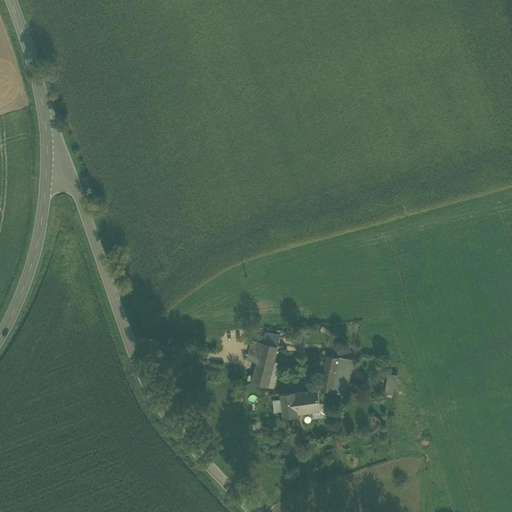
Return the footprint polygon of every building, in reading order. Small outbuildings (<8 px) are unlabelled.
[(335,333),(323,325),(320,329),(332,337),(335,333)] [(263,343),(262,344),(277,346),(281,333),(265,331),(263,343)] [(247,360),(257,362),(262,344),(263,343),(251,340),(247,360)] [(257,363),(272,366),(274,361),(277,346),(262,344),(257,362),(257,363)] [(332,392),(345,394),(352,359),(339,357),(327,355),(325,362),(323,373),(320,388),(320,389),(332,391),(332,392)] [(318,372),(323,373),(325,362),(318,360),(317,367),(319,367),(318,372)] [(280,363),(274,361),(272,366),(270,374),(266,386),(274,388),(280,363)] [(272,366),(257,363),(255,371),(270,374),(272,366)] [(252,383),(266,386),(270,374),(255,371),(252,383)] [(384,393),(392,395),(396,375),(389,373),(384,393)] [(297,413),(312,411),(321,410),(320,403),(318,389),(295,392),(295,391),(281,393),(281,399),(283,411),(284,417),(298,415),(297,413)] [(283,411),(281,399),(272,400),(274,412),(283,411)] [(326,402),(320,403),(321,410),(312,411),(313,418),(328,416),(326,402)]
